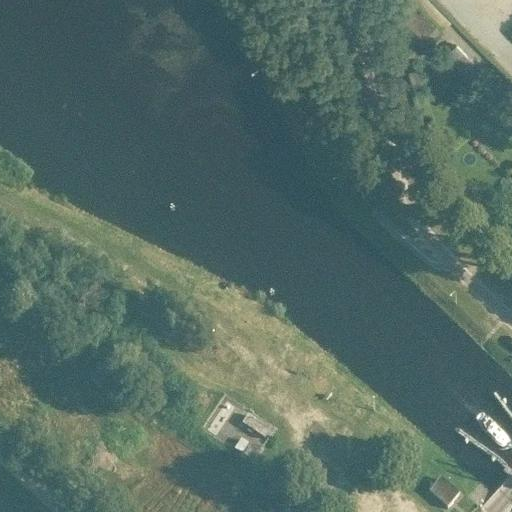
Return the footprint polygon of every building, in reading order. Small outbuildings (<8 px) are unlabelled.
[(476,61),(458,43),(449,52),(457,60),(468,70),(476,61)] [(248,417),(242,426),(264,440),(270,431),(248,417)] [(242,456),(248,446),(241,441),(234,451),(242,456)] [(503,471),(511,480),(511,470),(507,466),(503,471)] [(441,481),(429,495),(447,511),(459,497),(441,481)]
